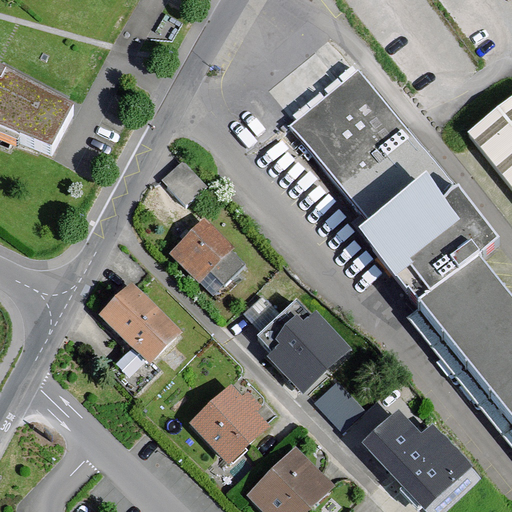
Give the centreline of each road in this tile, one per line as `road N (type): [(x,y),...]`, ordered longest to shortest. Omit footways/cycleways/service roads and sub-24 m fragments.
road 1 (residential): [(176,105),(383,334)]
road 2 (residential): [(65,305),(110,237),(176,105)]
road 3 (residential): [(0,426),(65,305)]
road 4 (residential): [(385,93),(332,35),(285,0)]
road 5 (residential): [(176,105),(238,0)]
